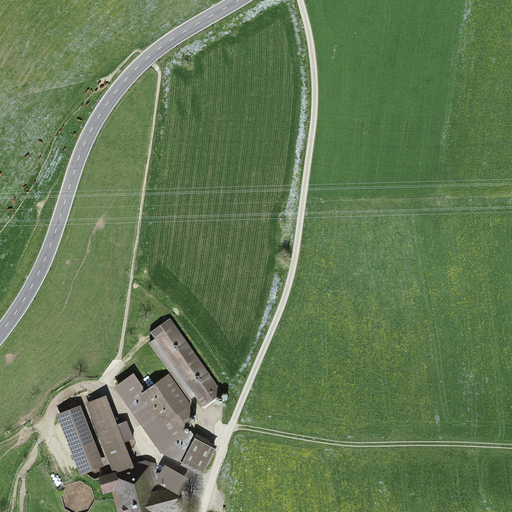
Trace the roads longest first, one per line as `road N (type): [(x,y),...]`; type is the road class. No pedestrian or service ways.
road 1 (secondary): [(0,335),(39,273),(106,104),(159,47),(238,0)]
road 2 (track): [(110,381),(119,366),(160,74),(148,56)]
road 3 (track): [(232,426),(343,443),(511,446)]
